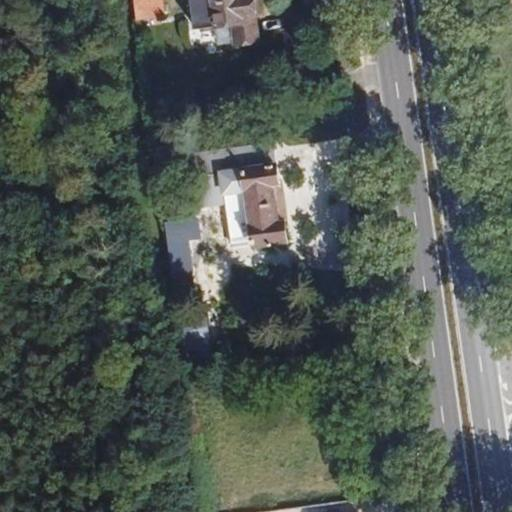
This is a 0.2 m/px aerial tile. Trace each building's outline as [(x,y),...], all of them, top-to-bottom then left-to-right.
[(136,0),(139,21),(166,17),(164,0),(136,0)] [(212,0),(191,0),(196,30),(217,27),(212,0)] [(212,0),(217,27),(219,45),(234,43),(235,46),(261,42),(255,0),(212,0)] [(278,164),(243,169),(248,206),(278,201),(276,187),(281,187),(278,164)] [(248,206),(254,243),(288,238),(285,215),(280,216),(278,201),(248,206)] [(167,222),(174,274),(195,271),(191,239),(197,238),(194,218),(167,222)]
